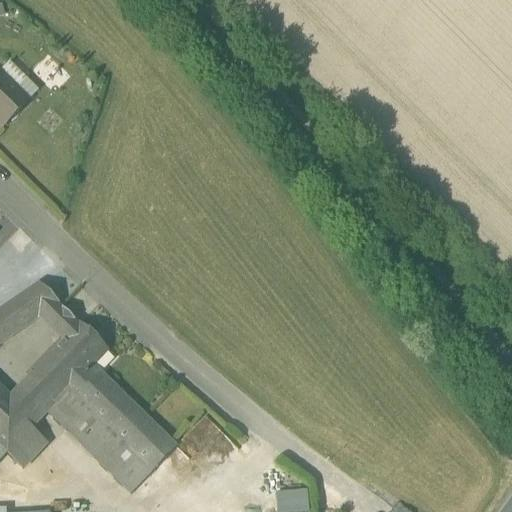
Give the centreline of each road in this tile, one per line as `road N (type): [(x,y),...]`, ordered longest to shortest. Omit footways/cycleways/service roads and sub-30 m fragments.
road 1 (unclassified): [(171,0),(511,383)]
road 2 (residential): [(0,179),(252,418),(358,498)]
